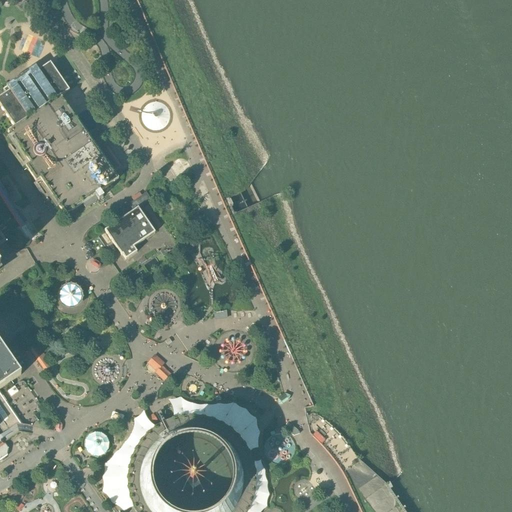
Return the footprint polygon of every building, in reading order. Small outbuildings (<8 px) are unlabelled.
[(28,34),(22,50),(32,53),(37,37),(28,34)] [(43,65),(30,74),(27,69),(4,83),(0,86),(0,93),(1,95),(0,95),(0,117),(8,130),(10,128),(58,98),(61,96),(62,94),(43,65)] [(100,153),(61,96),(58,98),(10,128),(8,130),(7,130),(29,165),(26,167),(31,175),(36,183),(41,180),(64,216),(117,179),(109,166),(100,153)] [(119,160),(111,146),(100,153),(109,166),(119,160)] [(132,209),(98,232),(115,257),(116,256),(120,261),(131,254),(127,249),(149,234),(132,209)] [(166,247),(147,260),(145,257),(136,263),(138,265),(124,275),(122,272),(120,273),(132,291),(134,289),(132,286),(149,275),(169,261),(169,257),(170,256),(172,259),(175,257),(172,252),(177,248),(177,249),(178,251),(179,252),(181,252),(182,252),(183,251),(183,250),(184,249),(183,249),(186,247),(184,245),(183,246),(180,240),(179,238),(180,237),(179,236),(177,234),(172,237),(174,240),(176,241),(179,245),(171,251),(170,250),(168,252),(167,250),(165,251),(164,251),(163,250),(166,248),(166,247)] [(74,303),(69,285),(53,289),(58,308),(74,303)] [(213,312),(214,319),(226,317),(225,310),(213,312)] [(16,328),(24,323),(15,311),(7,316),(16,328)] [(0,344),(0,389),(21,376),(0,344)] [(163,379),(171,372),(154,355),(146,362),(163,379)] [(277,398),(281,403),(289,398),(285,392),(277,398)] [(170,402),(166,402),(169,409),(170,415),(170,421),(180,419),(191,418),(204,420),(215,424),(224,429),(232,436),(238,444),(242,450),(245,455),(249,452),(252,451),(256,451),(255,448),(255,443),(256,438),(255,435),(255,432),(254,428),(255,421),(251,420),(248,418),(245,415),(243,412),(241,412),(237,411),(234,409),(232,405),(229,406),(225,407),(220,407),(216,407),(212,408),(209,408),(205,407),(201,408),(198,409),(193,408),(189,407),(185,404),(181,399),(178,401),(173,402),(170,402)] [(0,460),(5,458),(6,451),(1,445),(19,433),(18,430),(18,426),(0,400),(0,460)] [(143,418),(143,413),(142,416),(141,418),(139,419),(137,420),(135,420),(135,423),(135,426),(134,429),(133,430),(132,432),(131,434),(130,438),(128,440),(127,443),(125,445),(123,446),(121,449),(119,451),(117,453),(115,454),(113,455),(113,456),(112,458),(110,461),(108,463),(106,464),(104,465),(104,468),(104,471),(104,474),(103,476),(101,478),(100,480),(102,483),(102,486),(103,488),(102,491),(102,493),(104,495),(106,496),(107,498),(108,500),(109,502),(110,504),(110,506),(113,507),(115,508),(117,509),(119,510),(121,511),(120,511),(123,511),(121,508),(119,504),(117,498),(115,490),(115,483),(116,477),(118,471),(121,464),(124,459),(127,453),(131,446),(136,441),(140,438),(144,434),(151,429),(147,426),(145,422),(143,418)] [(194,428),(188,427),(181,427),(174,428),(171,429),(167,430),(162,431),(158,433),(155,435),(152,437),(149,439),(147,441),(144,443),(141,447),(139,449),(136,453),(134,457),(132,461),(131,464),(130,466),(129,470),(128,473),(128,476),(128,479),(128,484),(128,488),(128,491),(129,494),(129,497),(130,500),(131,503),(133,506),(134,509),(135,511),(230,511),(231,511),(233,508),(234,504),(236,500),(237,497),(237,494),(238,491),(238,488),(239,485),(239,482),(239,478),(238,474),(237,471),(236,466),(235,462),(234,459),(232,456),(230,452),(226,447),(223,443),(219,440),(216,438),(213,436),(210,434),(207,432),(202,430),(198,429),(194,428)] [(318,444),(323,441),(316,431),(311,434),(318,444)] [(84,454),(100,454),(100,433),(83,433),(84,454)] [(250,465),(248,464),(249,467),(250,471),(250,475),(251,479),(251,483),(250,488),(250,492),(249,496),(248,501),(246,506),(244,510),(243,511),(260,511),(261,511),(263,510),(266,508),(265,506),(265,504),(265,501),(266,499),(267,498),(266,495),(265,492),(265,490),(266,486),(266,484),(264,481),(263,480),(263,477),(262,474),(260,471),(259,468),(258,465),(258,462),(256,464),(254,465),(250,465)]
